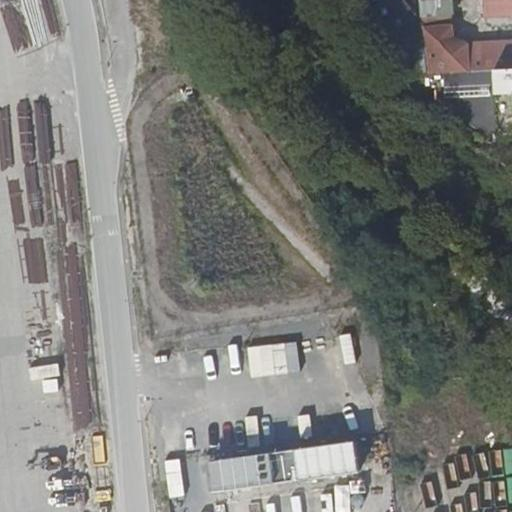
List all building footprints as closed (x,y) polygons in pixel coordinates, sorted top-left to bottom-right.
[(511,0),(484,0),(485,16),(511,14),(511,0)] [(426,28),(429,74),(470,72),(468,47),(454,40),(453,26),(426,28)] [(468,47),(470,72),(511,70),(511,44),(468,47)] [(484,144),(511,142),(511,70),(470,72),(429,74),(432,114),(452,113),(483,135),(484,144)] [(293,362),(329,358),(327,338),(291,341),(293,362)] [(251,376),(274,374),(271,346),(249,348),(251,376)] [(207,465),(211,495),(358,474),(354,444),(207,465)] [(177,489),(198,486),(194,458),(173,462),(177,489)]
